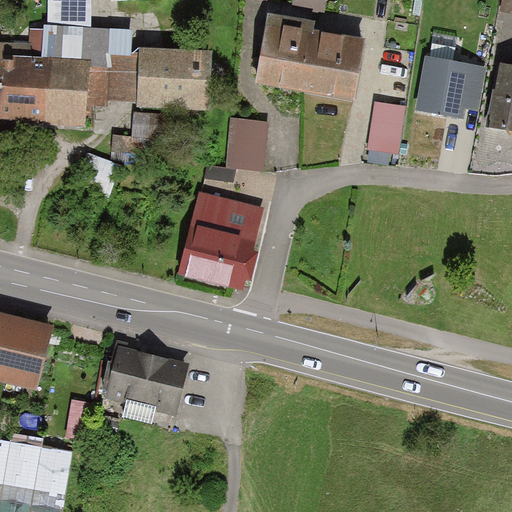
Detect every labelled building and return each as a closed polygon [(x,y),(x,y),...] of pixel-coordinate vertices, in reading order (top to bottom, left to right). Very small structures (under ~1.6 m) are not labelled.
[(93,0),(53,0),(53,29),(92,30),(93,0)] [(298,0),(298,3),(325,10),(327,0),(298,0)] [(325,36),(268,26),(258,82),(355,99),(365,42),(360,41),(358,48),(324,42),(325,36)] [(1,45),(0,45),(0,114),(81,119),(81,127),(88,128),(89,103),(107,104),(110,51),(111,33),(92,30),(53,29),(46,29),(46,32),(44,62),(32,62),(1,60),(1,45)] [(46,32),(33,31),(32,47),(32,62),(44,62),(46,32)] [(1,45),(1,60),(32,62),(32,47),(1,45)] [(144,54),(110,51),(107,104),(143,103),(144,54)] [(210,56),(144,54),(143,103),(208,105),(210,56)] [(470,65),(429,58),(421,108),(463,114),(464,103),(468,78),(470,65)] [(485,67),(470,65),(468,78),(483,80),(485,67)] [(511,69),(501,67),(489,122),(508,126),(509,133),(511,134),(511,69)] [(483,80),(468,78),(464,103),(479,105),(483,80)] [(406,108),(379,104),(373,147),(400,151),(406,108)] [(172,118),(137,116),(136,134),(170,136),(172,118)] [(267,121),(233,118),(229,168),(234,168),(263,171),(267,121)] [(116,135),(115,148),(161,151),(161,138),(116,135)] [(118,168),(91,158),(81,186),(108,196),(118,168)] [(26,164),(0,161),(0,175),(25,178),(26,164)] [(229,168),(209,165),(207,177),(233,179),(234,168),(229,168)] [(259,212),(200,197),(181,271),(240,286),(259,212)] [(46,330),(0,318),(0,373),(33,382),(46,330)] [(188,366),(121,350),(110,394),(114,395),(113,402),(141,409),(143,402),(177,410),(188,366)] [(65,511),(76,452),(0,438),(0,511),(65,511)]
